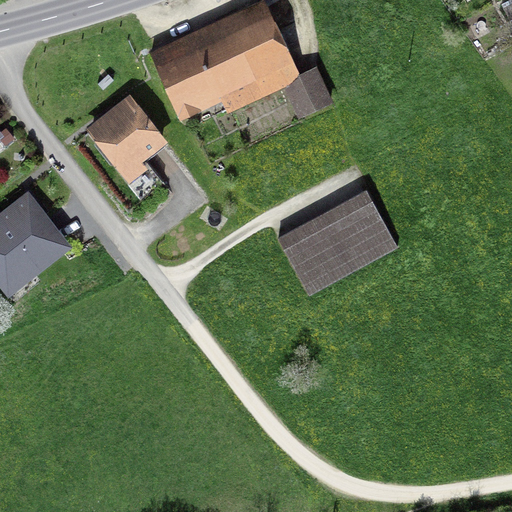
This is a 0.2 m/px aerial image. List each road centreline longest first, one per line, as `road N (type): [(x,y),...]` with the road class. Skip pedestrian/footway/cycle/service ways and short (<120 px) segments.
road 1 (residential): [(191,324),(24,111),(0,64)]
road 2 (track): [(433,495),(373,490),(323,472),(274,429),(191,324)]
